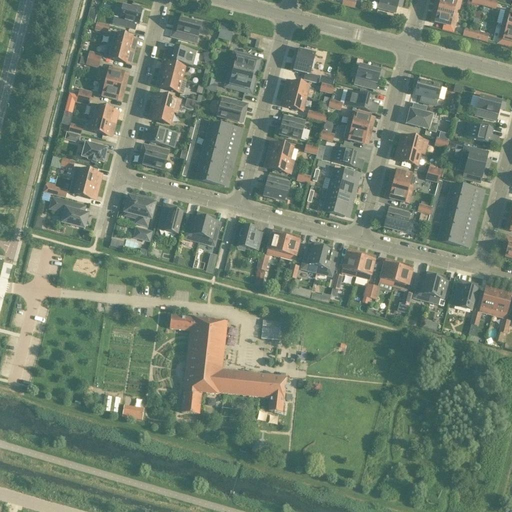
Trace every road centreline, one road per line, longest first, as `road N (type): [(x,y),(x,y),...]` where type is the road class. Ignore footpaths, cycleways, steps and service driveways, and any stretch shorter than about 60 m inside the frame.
road 1 (residential): [(286,15),(235,207)]
road 2 (residential): [(359,239),(408,47)]
road 3 (residential): [(163,0),(116,177)]
road 4 (residential): [(359,239),(235,207)]
road 5 (residential): [(480,270),(511,147)]
road 6 (residential): [(408,47),(286,15)]
road 7 (residential): [(480,270),(359,239)]
road 8 (residential): [(235,207),(116,177)]
